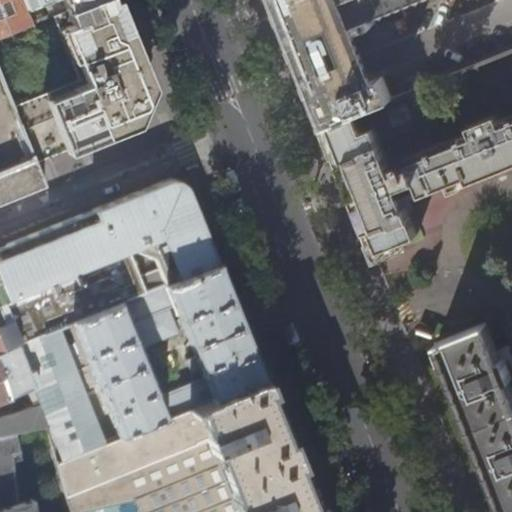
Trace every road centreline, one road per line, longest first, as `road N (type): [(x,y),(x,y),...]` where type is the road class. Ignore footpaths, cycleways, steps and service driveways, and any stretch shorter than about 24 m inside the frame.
road 1 (secondary): [(398,511),(246,127)]
road 2 (residential): [(0,225),(246,127)]
road 3 (secondary): [(246,127),(191,0)]
